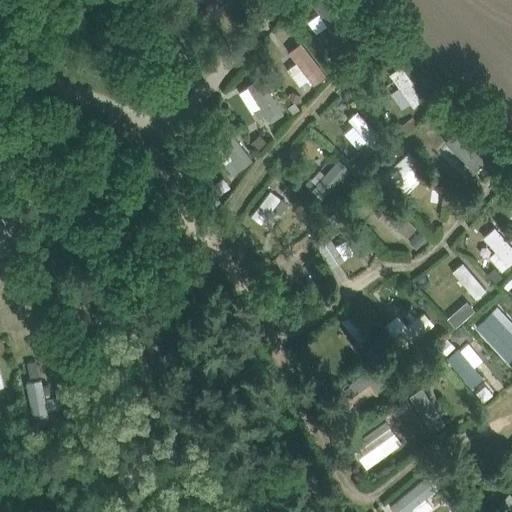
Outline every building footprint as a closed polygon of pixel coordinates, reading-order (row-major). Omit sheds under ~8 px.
[(297,0),(297,1),(320,30),(339,15),(327,0),(297,0)] [(285,59),(274,66),(290,89),(316,71),(293,36),(277,47),(285,59)] [(331,52),(330,60),(342,60),(342,52),(331,52)] [(389,63),(369,77),(393,112),(413,97),(389,63)] [(239,109),(249,124),(271,109),(247,74),(233,83),(248,103),(239,109)] [(291,91),(288,99),(297,103),(300,95),(291,91)] [(330,120),(350,142),(365,128),(344,107),(330,120)] [(437,110),(427,119),(435,128),(446,119),(437,110)] [(463,176),(477,163),(444,128),(431,140),(463,176)] [(227,136),(205,150),(220,172),(241,158),(227,136)] [(398,177),(410,169),(397,148),(385,155),(398,177)] [(315,200),(341,172),(323,155),(296,183),(315,200)] [(288,186),(282,193),(296,203),(301,197),(288,186)] [(511,236),(511,193),(501,204),(511,216),(511,227),(508,232),(511,236)] [(367,213),(389,240),(403,229),(381,202),(367,213)] [(480,226),(468,236),(483,252),(476,259),(487,271),(506,254),(480,226)] [(418,232),(409,241),(416,248),(425,239),(418,232)] [(321,272),(339,267),(331,241),(313,247),(321,272)] [(511,281),(511,280),(496,294),(511,311),(511,281)] [(91,286),(81,289),(85,299),(95,295),(91,286)] [(468,300),(448,318),(456,327),(476,310),(468,300)] [(325,321),(344,342),(355,333),(336,311),(325,321)] [(460,326),(452,334),(457,339),(464,339),(469,334),(460,326)] [(460,384),(476,368),(449,341),(432,357),(460,384)] [(28,381),(26,382),(33,419),(47,416),(43,395),(51,393),(48,382),(40,384),(39,379),(28,381)] [(403,401),(390,410),(397,420),(409,411),(403,401)] [(374,420),(336,444),(351,468),(389,444),(374,420)] [(408,479),(375,499),(382,511),(418,511),(426,507),(408,479)]
